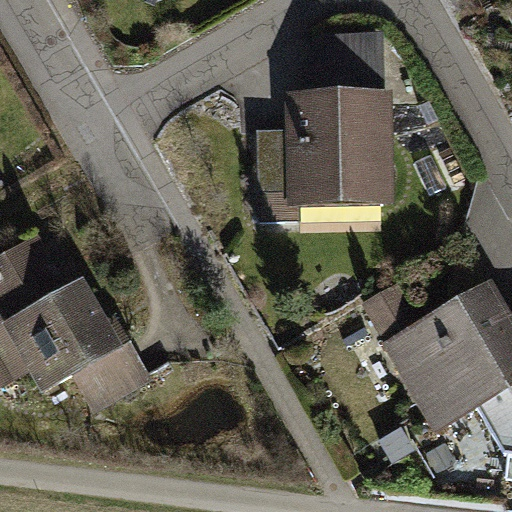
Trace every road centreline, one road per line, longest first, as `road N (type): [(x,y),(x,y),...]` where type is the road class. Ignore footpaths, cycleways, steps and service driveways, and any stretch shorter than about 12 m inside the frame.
road 1 (residential): [(0,472),(322,511)]
road 2 (residential): [(95,132),(320,0)]
road 3 (residential): [(412,0),(511,172)]
road 4 (residential): [(16,0),(95,132)]
